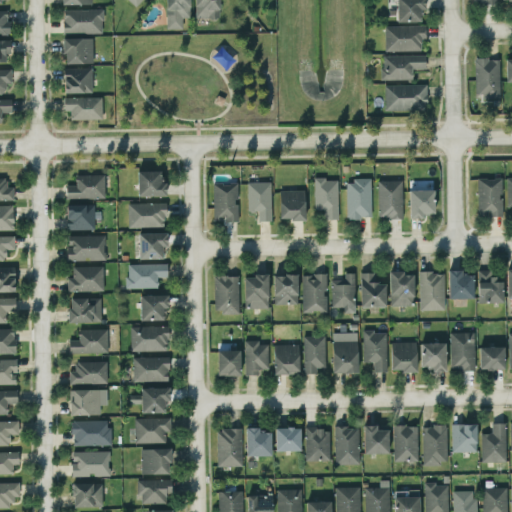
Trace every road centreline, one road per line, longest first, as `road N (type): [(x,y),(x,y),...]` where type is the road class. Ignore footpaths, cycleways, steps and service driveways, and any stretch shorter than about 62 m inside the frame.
road 1 (residential): [(50,511),(34,0)]
road 2 (residential): [(0,146),(511,136)]
road 3 (residential): [(197,511),(190,143)]
road 4 (residential): [(511,243),(192,252)]
road 5 (residential): [(511,399),(195,407)]
road 6 (residential): [(453,0),(455,244)]
